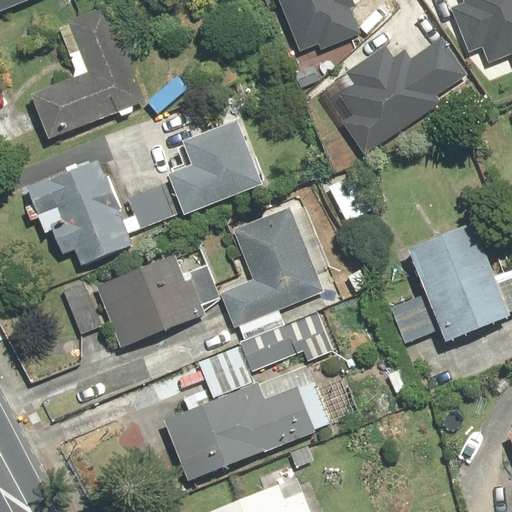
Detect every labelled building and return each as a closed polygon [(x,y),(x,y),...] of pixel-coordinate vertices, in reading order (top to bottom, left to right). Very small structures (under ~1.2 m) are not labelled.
[(0,0),(0,11),(29,0),(0,0)] [(279,0),(301,53),(320,46),(323,52),(364,36),(353,10),(357,8),(353,0),(279,0)] [(511,0),(465,0),(466,2),(451,8),(469,55),(484,50),(489,63),(511,54),(511,0)] [(101,79),(40,105),(61,153),(157,112),(115,14),(79,29),(101,79)] [(353,116),(344,122),(366,154),(441,104),(437,97),(469,75),(444,38),(411,60),(405,51),(395,58),(388,47),(348,74),(355,86),(340,96),(353,116)] [(194,166),(171,174),(187,217),(267,189),(242,121),(185,141),(194,166)] [(133,246),(99,162),(28,190),(47,235),(55,232),(65,256),(78,251),(84,266),(133,246)] [(256,279),(222,293),(237,328),(324,292),(289,208),(235,231),(256,279)] [(476,224),(411,249),(428,292),(394,305),(409,343),(443,330),(447,342),(511,317),(511,272),(497,278),(476,224)] [(177,257),(98,287),(122,350),(208,317),(204,306),(223,299),(211,265),(184,275),(177,257)] [(89,281),(68,290),(87,333),(108,324),(89,281)] [(244,349),(206,363),(220,399),(258,385),(244,349)] [(261,385),(166,421),(190,482),(317,434),(315,430),(332,424),(317,385),(301,391),(299,387),(266,400),(261,385)] [(307,511),(295,482),(224,511),(307,511)]
